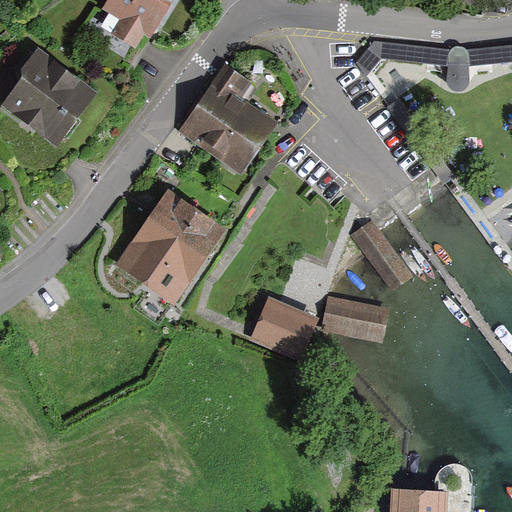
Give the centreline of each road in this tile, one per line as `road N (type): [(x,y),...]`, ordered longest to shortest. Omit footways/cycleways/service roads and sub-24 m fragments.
road 1 (residential): [(0,300),(56,252),(232,28),(257,12)]
road 2 (residential): [(257,12),(511,30)]
